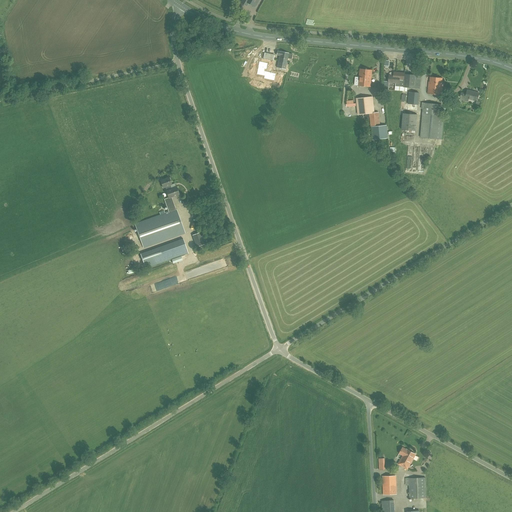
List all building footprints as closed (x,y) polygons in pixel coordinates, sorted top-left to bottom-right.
[(190,32),(182,33),(184,45),(192,44),(190,32)] [(292,59),(293,54),(289,53),(281,52),(277,51),(277,55),(280,56),(277,67),(285,69),(287,58),(292,59)] [(257,61),(256,78),(265,79),(265,83),(275,83),(275,73),(264,73),(264,72),(264,70),(265,70),(265,62),(257,61)] [(389,76),(389,82),(396,83),(396,89),(406,90),(408,87),(415,88),(416,75),(419,76),(420,63),(413,63),(412,75),(405,75),(405,73),(396,72),(395,76),(389,76)] [(371,87),(372,70),(360,69),(358,86),(371,87)] [(442,95),(443,87),(442,87),(443,78),(430,77),(430,82),(429,82),(428,94),(442,95)] [(479,105),(480,101),(477,100),(479,93),(468,90),(466,94),(462,93),(460,99),(468,101),(469,99),(477,101),(476,104),(479,105)] [(418,105),(419,93),(409,92),(408,104),(418,105)] [(459,97),(452,95),(450,106),(456,108),(459,97)] [(370,113),(371,127),(380,126),(378,112),(374,113),(373,97),(357,99),(358,115),(370,113)] [(442,140),(445,105),(422,103),(422,109),(423,109),(420,138),(442,140)] [(416,131),(417,114),(403,113),(402,129),(416,131)] [(167,190),(172,189),(170,185),(172,184),(169,177),(161,180),(163,187),(165,187),(167,190)] [(172,189),(167,190),(166,191),(169,198),(164,199),(169,211),(165,212),(165,213),(135,224),(143,248),(185,233),(177,209),(176,209),(172,197),(179,194),(177,187),(172,189)] [(203,231),(192,235),(196,246),(207,242),(203,231)] [(146,268),(165,262),(189,254),(183,238),(141,253),(146,268)] [(198,267),(187,272),(189,277),(200,272),(198,267)] [(403,456),(398,464),(400,465),(407,469),(416,454),(409,450),(407,449),(403,447),(399,454),(403,456)] [(397,494),(396,476),(383,476),(384,494),(397,494)] [(425,477),(409,478),(410,498),(426,498),(425,477)] [(382,511),(394,511),(394,500),(382,501),(382,511)]
